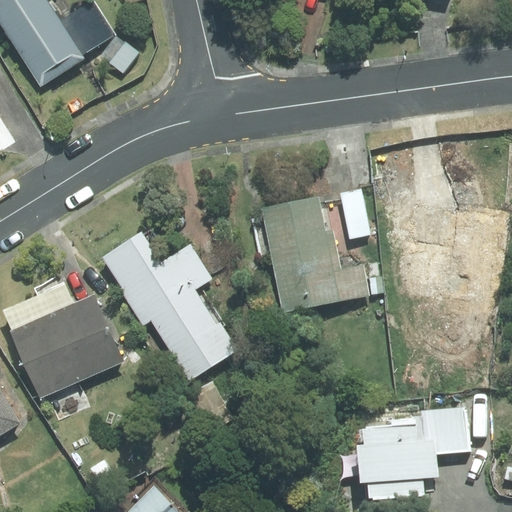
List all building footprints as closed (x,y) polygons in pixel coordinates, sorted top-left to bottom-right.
[(0,0),(0,23),(40,86),(84,57),(47,0),(0,0)] [(367,188),(343,193),(352,239),(377,234),(367,188)] [(282,312),(369,295),(363,265),(340,269),(333,229),(325,231),(318,197),(262,207),(282,312)] [(505,213),(407,198),(400,243),(408,244),(402,281),(438,286),(436,293),(492,301),(505,213)] [(120,278),(155,256),(144,237),(109,259),(120,278)] [(213,278),(191,242),(118,288),(142,325),(150,320),(176,361),(222,331),(195,288),(213,278)] [(381,276),(369,278),(372,294),(383,292),(381,276)] [(40,398),(125,361),(95,294),(11,331),(40,398)] [(0,434),(20,423),(0,388),(0,434)] [(426,496),(425,479),(440,478),(438,456),(471,452),(467,408),(424,413),(424,417),(393,420),(394,427),(363,430),(365,446),(359,447),(363,484),(369,483),(371,499),(375,499),(375,501),(426,496)] [(193,434),(185,419),(170,428),(179,443),(193,434)] [(181,511),(156,486),(129,511),(181,511)]
